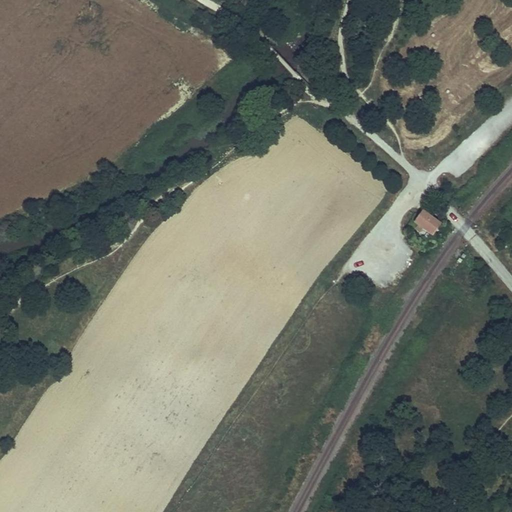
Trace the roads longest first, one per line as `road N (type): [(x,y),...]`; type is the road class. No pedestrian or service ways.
road 1 (unclassified): [(511,282),(403,161)]
road 2 (track): [(511,102),(422,183)]
